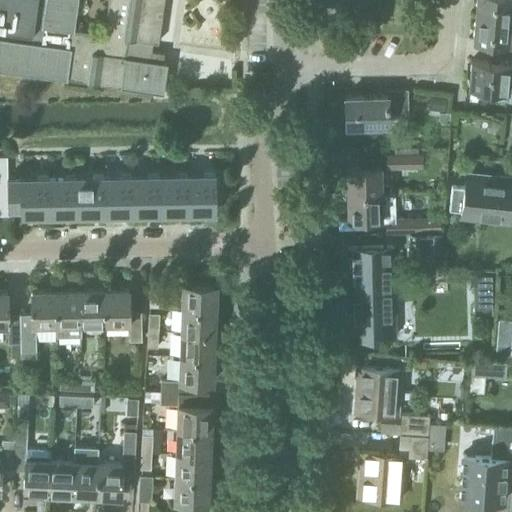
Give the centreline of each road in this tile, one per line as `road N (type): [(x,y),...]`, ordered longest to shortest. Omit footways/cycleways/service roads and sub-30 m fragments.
road 1 (residential): [(295,511),(292,363),(270,320),(266,244)]
road 2 (residential): [(0,251),(266,244)]
road 3 (residential): [(285,70),(424,65),(444,48),(449,0)]
road 4 (residential): [(266,244),(262,124),(285,70)]
